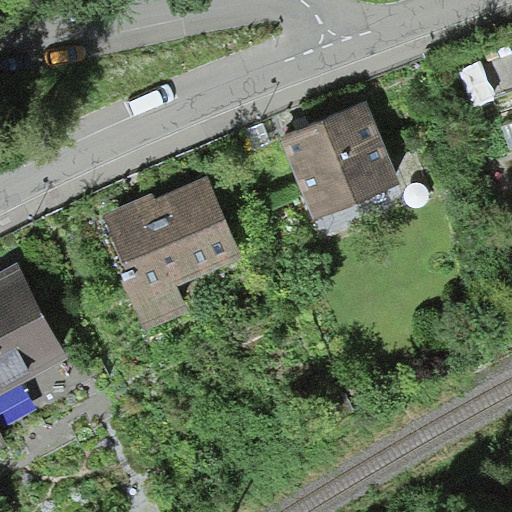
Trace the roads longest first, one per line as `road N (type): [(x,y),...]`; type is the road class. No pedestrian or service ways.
road 1 (residential): [(0,186),(334,45)]
road 2 (residential): [(255,0),(0,50)]
road 3 (residential): [(334,45),(457,0)]
